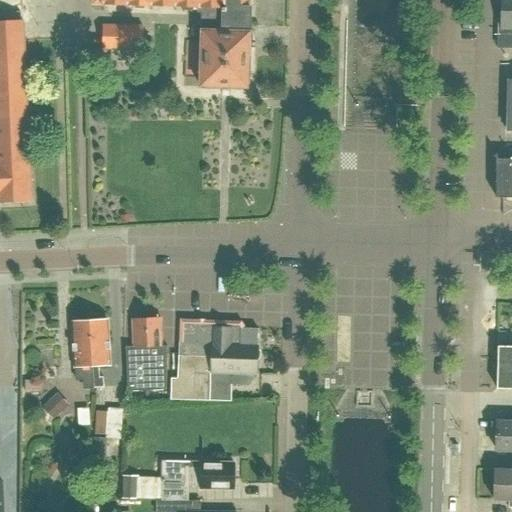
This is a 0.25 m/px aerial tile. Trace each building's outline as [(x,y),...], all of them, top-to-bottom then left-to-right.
[(93,0),(93,4),(135,5),(135,9),(145,9),(145,6),(182,7),(182,10),(193,10),(193,7),(198,7),(198,11),(202,12),(200,86),(248,88),(250,27),(251,8),(249,7),(249,0),(93,0)] [(511,0),(501,0),(501,16),(511,16),(511,0)] [(511,16),(501,16),(500,29),(511,28),(511,16)] [(0,203),(31,202),(29,161),(24,42),(23,21),(0,22),(0,203)] [(142,50),(143,26),(103,25),(103,46),(103,48),(124,49),(124,56),(134,56),(134,49),(142,50)] [(511,153),(496,154),(497,198),(511,197),(511,153)] [(161,345),(160,316),(132,317),(133,345),(125,345),(127,390),(165,389),(166,345),(161,345)] [(89,320),(93,388),(93,387),(103,386),(102,376),(97,377),(96,365),(109,364),(107,319),(89,320)] [(82,388),(93,388),(89,320),(72,321),(74,366),(75,366),(75,379),(82,379),(82,388)] [(213,326),(203,326),(191,342),(180,342),(180,341),(179,341),(177,378),(171,377),(170,398),(209,399),(210,372),(231,373),(231,381),(243,382),(243,373),(256,373),(257,328),(213,326)] [(511,345),(498,345),(496,388),(511,388),(511,345)] [(56,418),(66,408),(56,397),(45,407),(56,418)] [(89,426),(89,408),(77,409),(78,426),(89,426)] [(107,412),(96,411),(95,435),(105,435),(107,412)] [(511,421),(496,421),(496,449),(511,449),(511,421)] [(104,458),(105,437),(90,436),(89,458),(104,458)] [(162,482),(161,500),(161,501),(186,501),(188,501),(189,485),(199,485),(199,488),(214,488),(214,487),(233,487),(234,463),(200,462),(200,466),(189,466),(189,461),(163,460),(162,479),(162,482)] [(511,468),(494,468),(493,500),(511,500),(511,468)] [(124,500),(139,501),(140,478),(140,476),(124,476),(124,500)] [(140,478),(139,501),(156,501),(156,500),(161,500),(162,482),(162,479),(140,478)] [(185,511),(186,501),(161,501),(161,500),(156,500),(156,501),(155,511),(185,511)]
